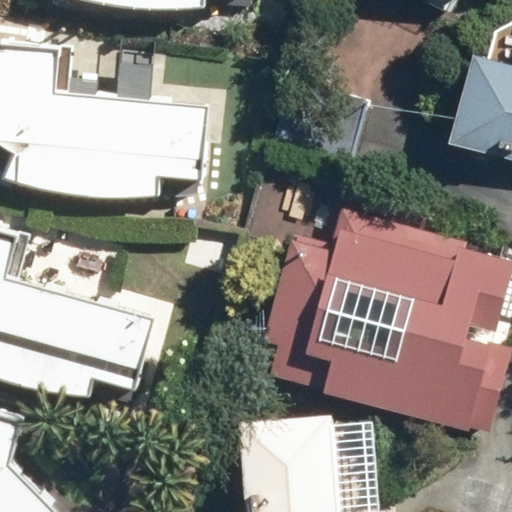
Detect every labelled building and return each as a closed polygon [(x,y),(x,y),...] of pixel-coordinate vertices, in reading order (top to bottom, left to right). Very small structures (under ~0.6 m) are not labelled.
[(60,0),(61,1),(124,15),(197,15),(197,0),(60,0)] [(413,0),(443,15),(450,0),(413,0)] [(0,46),(0,147),(17,155),(14,187),(77,201),(150,201),(151,180),(194,184),(201,109),(48,94),(52,52),(0,46)] [(511,166),(511,70),(466,59),(442,148),(511,166)] [(321,255),(281,244),(255,343),(269,347),(260,382),(462,435),(506,266),(461,254),(464,242),(334,208),(321,255)] [(0,236),(0,388),(75,408),(82,380),(127,392),(147,319),(0,280),(0,271),(9,239),(0,236)] [(18,422),(0,417),(0,511),(54,511),(9,464),(18,422)] [(334,511),(326,417),(231,425),(238,511),(334,511)]
